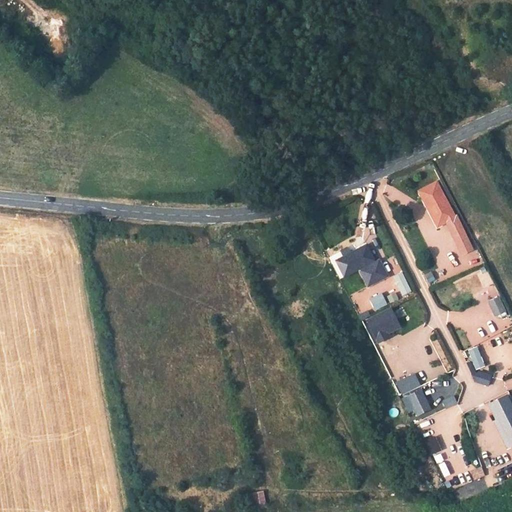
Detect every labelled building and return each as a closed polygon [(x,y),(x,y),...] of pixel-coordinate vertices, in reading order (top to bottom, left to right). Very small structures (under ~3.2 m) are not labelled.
[(462,226),(451,231),(467,267),(479,262),(462,226)] [(356,262),(365,287),(388,278),(379,254),(356,262)] [(402,272),(393,276),(403,297),(413,293),(402,272)] [(478,272),(454,281),(459,295),(471,291),(472,295),(484,290),(478,272)] [(374,311),(388,304),(382,293),(369,299),(374,311)] [(496,320),(508,314),(499,296),(488,301),(496,320)] [(376,343),(402,330),(391,307),(365,319),(376,343)] [(477,370),(486,366),(477,346),(468,350),(477,370)] [(421,386),(415,372),(408,376),(397,351),(384,357),(401,395),(421,386)] [(413,410),(417,417),(432,409),(421,389),(401,400),(408,413),(413,410)] [(511,401),(509,394),(486,403),(507,449),(511,446),(511,401)] [(431,455),(442,450),(436,436),(425,441),(431,455)] [(444,452),(435,456),(440,468),(449,464),(444,452)] [(263,493),(247,496),(248,505),(264,502),(263,493)]
